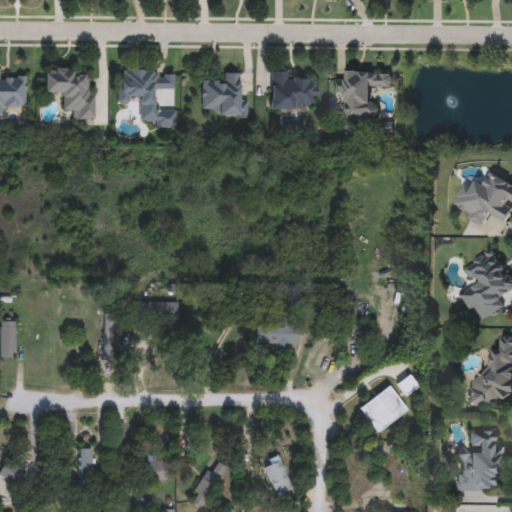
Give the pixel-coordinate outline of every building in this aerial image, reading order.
[(43,69),(74,69),(74,77),(87,77),(87,93),(93,93),(93,119),(72,119),(72,111),(62,111),(62,93),(44,93),(43,69)] [(116,106),(116,70),(173,71),(173,90),(155,89),(155,110),(174,111),(174,128),(154,127),(154,121),(137,121),(138,98),(128,98),(128,106),(116,106)] [(392,71),(393,88),(374,89),(375,120),(352,121),(352,132),(337,132),(337,113),(344,113),(344,95),(334,95),(333,80),(345,80),(345,72),(392,71)] [(287,80),(315,80),(315,110),(269,110),(269,72),(287,72),(287,80)] [(239,73),(238,100),(247,101),(246,117),(217,117),(217,110),(200,110),(201,81),(223,82),(224,73),(239,73)] [(0,79),(25,78),(25,110),(0,110),(0,79)] [(511,212),(507,223),(488,214),(484,224),(451,208),(462,184),(472,189),(476,180),(484,184),(490,173),(511,183),(511,212)] [(464,267),(492,248),(511,277),(511,290),(500,298),(505,307),(481,323),(461,294),(476,284),(464,267)] [(176,319),(132,319),(132,303),(176,303),(176,319)] [(102,357),(102,319),(113,319),(113,357),(102,357)] [(0,357),(0,321),(14,321),(14,357),(0,357)] [(297,324),(297,347),(255,347),(255,324),(297,324)] [(511,396),(500,396),(499,407),(470,405),(473,369),(488,370),(490,349),(499,349),(500,334),(511,334),(511,396)] [(396,388),(396,377),(413,377),(413,388),(396,388)] [(76,419),(76,435),(64,435),(64,419),(76,419)] [(456,492),(455,468),(457,468),(457,452),(470,451),(470,431),(493,431),(493,449),(501,449),(501,484),(492,484),(492,491),(456,492)] [(80,484),(80,449),(91,449),(91,484),(80,484)] [(225,466),(205,510),(192,504),(212,460),(225,466)] [(291,489),(275,496),(263,467),(279,460),(291,489)] [(138,462),(165,462),(165,480),(138,480),(138,462)]
